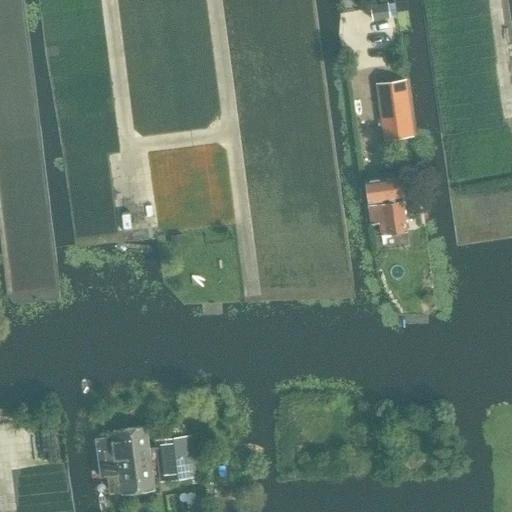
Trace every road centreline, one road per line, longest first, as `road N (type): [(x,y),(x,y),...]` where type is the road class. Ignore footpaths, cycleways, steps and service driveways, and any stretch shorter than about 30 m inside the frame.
road 1 (track): [(235,139),(131,141),(113,0)]
road 2 (track): [(244,224),(217,0)]
